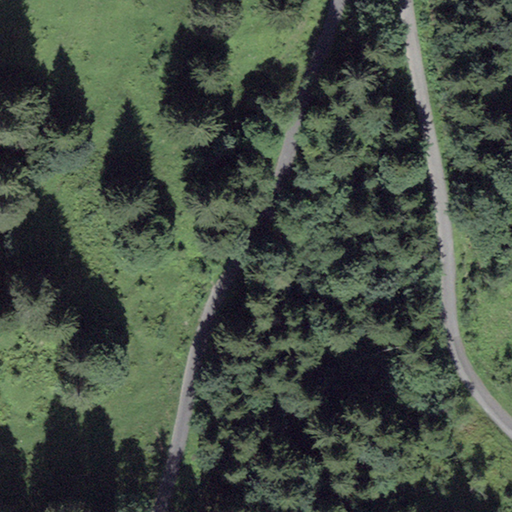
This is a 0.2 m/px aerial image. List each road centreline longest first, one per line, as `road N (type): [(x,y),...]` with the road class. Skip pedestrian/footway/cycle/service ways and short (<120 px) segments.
road 1 (track): [(337,0),(266,216),(217,290),(162,511)]
road 2 (track): [(511,421),(468,374),(451,319),(446,234),(404,0)]
